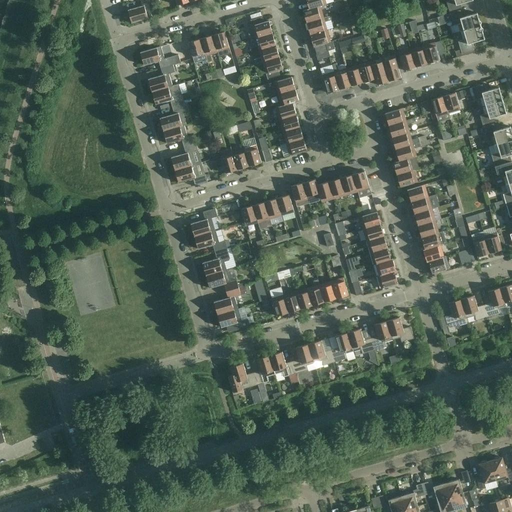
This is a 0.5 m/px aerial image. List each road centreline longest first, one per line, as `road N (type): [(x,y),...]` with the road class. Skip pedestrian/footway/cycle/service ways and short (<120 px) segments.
road 1 (residential): [(90,492),(446,388)]
road 2 (residential): [(208,355),(63,398),(90,492)]
road 3 (residential): [(208,355),(418,294)]
road 4 (residential): [(168,211),(117,42)]
road 5 (residential): [(168,211),(327,164)]
road 6 (residential): [(307,489),(462,442)]
road 7 (residential): [(363,100),(509,57)]
road 8 (residential): [(418,294),(376,150)]
road 9 (residential): [(117,42),(261,0)]
road 10 (residential): [(208,355),(168,211)]
